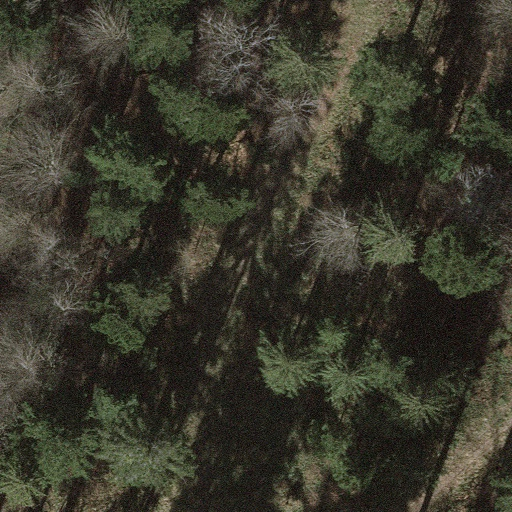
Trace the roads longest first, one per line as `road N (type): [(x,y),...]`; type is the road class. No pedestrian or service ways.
road 1 (track): [(228,511),(216,480),(214,367),(360,0)]
road 2 (track): [(511,402),(401,511)]
